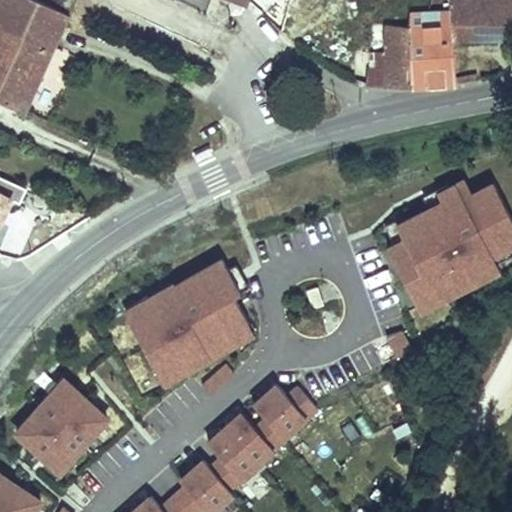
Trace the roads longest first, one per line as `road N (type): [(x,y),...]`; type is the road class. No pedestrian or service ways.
road 1 (secondary): [(261,154),(148,208),(0,326)]
road 2 (residential): [(104,511),(287,340)]
road 3 (residential): [(287,340),(275,326),(274,290),(299,266),(335,268),(356,296),(351,330),(338,343),(303,348)]
road 4 (track): [(511,367),(469,441),(442,511)]
road 5 (residential): [(264,44),(395,116)]
road 6 (secondary): [(395,116),(261,154)]
road 7 (residential): [(141,0),(222,37),(264,44)]
